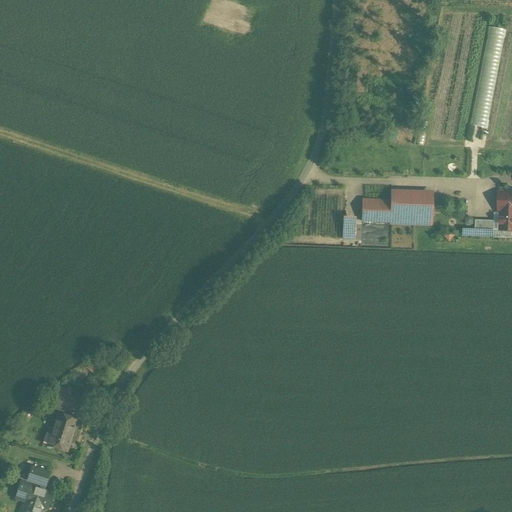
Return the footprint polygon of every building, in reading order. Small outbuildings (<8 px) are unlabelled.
[(473,172),(473,158),(445,158),(445,172),(473,172)] [(509,193),(499,193),(499,212),(501,212),(500,230),(511,230),(511,192),(509,192),(509,193)] [(431,223),(432,198),(391,196),(391,201),(363,200),(362,221),(414,223),(431,223)] [(354,221),(344,220),(343,238),(353,238),(354,221)] [(494,221),(474,220),(474,233),(494,234),(494,221)] [(71,392),(57,387),(55,389),(54,391),(70,397),(71,392)] [(70,397),(54,391),(49,406),(70,413),(75,398),(70,397)] [(77,420),(58,413),(51,434),(46,433),(43,443),(48,445),(67,452),(68,448),(69,448),(71,442),(70,441),(77,420)] [(51,472),(32,465),(26,482),(46,489),(51,472)] [(53,493),(21,483),(16,498),(27,502),(23,511),(40,511),(42,506),(48,508),(53,493)]
